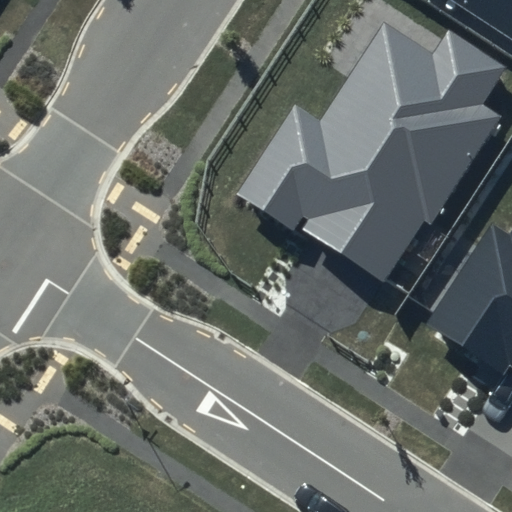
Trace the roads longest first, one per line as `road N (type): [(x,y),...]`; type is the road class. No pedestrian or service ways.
road 1 (residential): [(8,254),(403,511)]
road 2 (residential): [(8,254),(170,0)]
